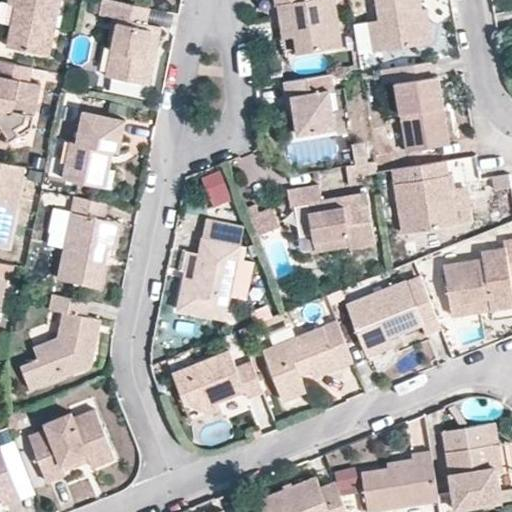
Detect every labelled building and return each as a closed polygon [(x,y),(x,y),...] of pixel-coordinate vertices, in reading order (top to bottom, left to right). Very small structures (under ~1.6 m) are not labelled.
[(0,0),(0,22),(11,25),(16,1),(13,0),(0,0)] [(48,52),(58,0),(16,0),(16,1),(11,25),(8,43),(48,52)] [(104,0),(103,13),(120,17),(110,73),(152,82),(156,60),(151,60),(153,50),(158,51),(164,24),(149,20),(152,6),(125,0),(104,0)] [(281,19),(292,18),(294,34),(283,35),(286,54),(342,45),(335,0),(275,0),(276,3),(279,3),(281,19)] [(428,40),(422,7),(421,0),(375,0),(379,18),(384,46),(428,40)] [(428,40),(434,39),(427,6),(422,7),(428,40)] [(283,35),(294,34),(292,18),(281,19),(283,35)] [(379,18),(370,19),(375,48),(384,46),(379,18)] [(75,38),(72,61),(85,62),(87,39),(75,38)] [(106,76),(111,50),(101,48),(96,74),(106,76)] [(435,74),(432,59),(380,68),(383,83),(395,81),(406,150),(451,143),(440,74),(435,74)] [(0,106),(1,107),(0,110),(0,145),(6,147),(7,142),(9,131),(15,129),(19,136),(31,129),(36,105),(40,84),(30,82),(33,67),(0,60),(0,106)] [(297,132),(338,125),(332,89),(336,89),(332,71),(283,79),(286,96),(292,96),(294,112),(297,132)] [(115,85),(114,94),(147,97),(147,88),(115,85)] [(127,118),(85,109),(78,141),(72,139),(64,176),(99,184),(106,148),(114,149),(120,151),(127,118)] [(9,131),(7,142),(19,136),(15,129),(9,131)] [(106,185),(114,149),(106,148),(99,184),(106,185)] [(450,173),(448,158),(410,164),(412,179),(397,182),(399,190),(406,231),(427,228),(457,222),(455,209),(455,206),(449,202),(447,199),(446,190),(453,188),(456,188),(454,172),(450,173)] [(0,243),(7,245),(19,189),(24,166),(0,160),(0,243)] [(412,179),(410,164),(395,166),(397,182),(412,179)] [(222,170),(200,178),(211,209),(232,202),(222,170)] [(495,192),(511,189),(511,185),(510,174),(493,177),(495,192)] [(308,205),(315,241),(348,235),(350,244),(351,247),(376,243),(374,234),(369,205),(366,193),(323,201),(319,185),(289,190),(288,191),(291,208),(308,205)] [(449,202),(455,206),(453,188),(446,190),(447,199),(449,202)] [(103,285),(111,246),(117,218),(106,216),(109,201),(78,195),(61,277),(103,285)] [(256,204),(243,209),(254,237),(282,228),(274,208),(260,213),(256,204)] [(123,219),(117,218),(111,246),(117,247),(123,219)] [(350,244),(348,235),(315,241),(317,249),(350,244)] [(202,238),(199,253),(194,278),(184,277),(177,309),(226,318),(240,245),(202,238)] [(507,247),(483,251),(483,258),(445,265),(452,302),(491,296),(492,308),(511,305),(511,238),(507,239),(506,239),(507,247)] [(199,253),(188,251),(184,277),(194,278),(199,253)] [(364,346),(390,335),(422,322),(427,332),(441,326),(427,290),(412,297),(404,278),(346,302),(364,346)] [(53,305),(67,309),(62,335),(38,343),(42,358),(24,363),(32,386),(85,367),(88,352),(94,353),(102,316),(88,313),(91,299),(55,291),(53,305)] [(354,360),(337,319),(264,349),(285,399),(307,389),(301,372),(299,367),(309,363),(312,368),(315,376),(354,360)] [(238,367),(231,349),(192,365),(175,372),(187,402),(202,408),(219,401),(245,389),(248,396),(264,390),(253,361),(238,367)] [(94,353),(88,352),(85,367),(93,364),(94,353)] [(312,368),(309,363),(299,367),(301,372),(312,368)] [(251,403),(259,428),(271,424),(263,399),(251,403)] [(221,407),(219,401),(202,408),(187,402),(194,418),(221,407)] [(65,468),(63,462),(86,453),(88,458),(113,448),(96,407),(75,416),(72,410),(46,421),(48,427),(29,435),(46,479),(66,471),(65,468)] [(494,420),(443,429),(451,476),(455,506),(499,499),(496,475),(491,443),(497,442),(494,420)] [(0,496),(0,497),(3,503),(20,495),(0,448),(0,447),(0,496)] [(395,458),(396,465),(386,467),(363,471),(370,511),(404,505),(440,499),(431,447),(411,450),(412,455),(395,458)] [(88,458),(90,464),(115,455),(113,448),(88,458)] [(63,462),(65,468),(88,458),(86,453),(63,462)] [(396,465),(395,458),(386,459),(386,467),(396,465)] [(261,511),(349,511),(336,479),(321,486),(316,474),(292,483),(295,490),(288,493),(285,486),(256,497),(261,511)] [(284,480),(285,486),(288,493),(295,490),(292,483),(289,478),(284,480)]
